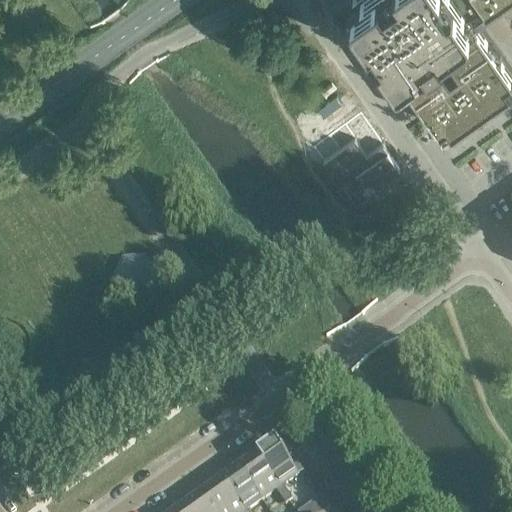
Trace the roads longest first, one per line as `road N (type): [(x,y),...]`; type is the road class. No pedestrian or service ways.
road 1 (residential): [(278,393),(118,511)]
road 2 (residential): [(337,350),(476,264)]
road 3 (residential): [(361,511),(278,393)]
